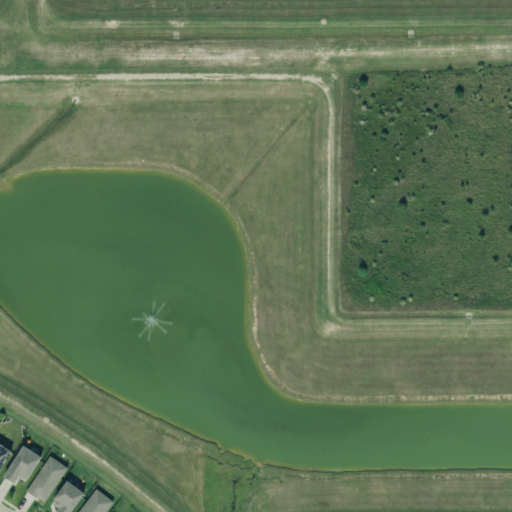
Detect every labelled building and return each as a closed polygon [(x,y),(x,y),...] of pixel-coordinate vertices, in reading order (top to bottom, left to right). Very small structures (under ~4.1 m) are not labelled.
[(38,457),(22,481),(15,477),(11,483),(0,475),(20,445),(38,457)] [(0,467),(9,451),(0,445),(0,467)] [(46,455),(64,467),(41,501),(34,496),(33,497),(23,490),(46,455)] [(54,511),(69,511),(82,492),(64,481),(48,508),(54,511)] [(94,490),(75,511),(100,511),(109,502),(94,490)]
